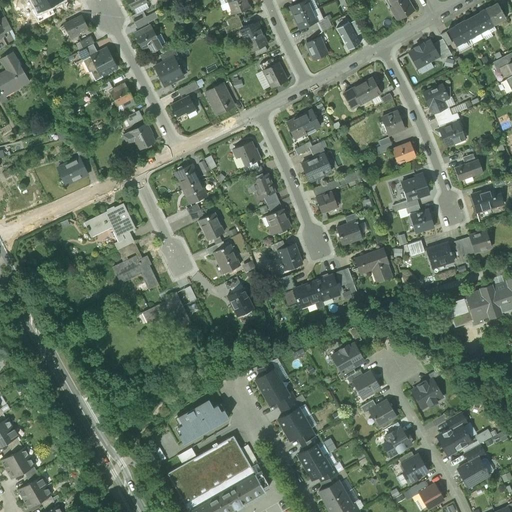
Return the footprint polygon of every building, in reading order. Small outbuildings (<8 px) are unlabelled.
[(38,0),(36,1),(41,10),(51,5),(60,0),(38,0)] [(126,0),(131,10),(133,9),(146,2),(147,2),(145,0),(126,0)] [(246,0),(233,0),(230,1),(232,7),(234,14),(249,8),(246,0)] [(290,6),(296,19),(310,12),(305,0),(290,6)] [(306,0),(305,0),(310,12),(312,11),(318,9),(313,0),(306,0)] [(387,0),(399,19),(413,11),(406,0),(387,0)] [(223,10),(232,7),(230,1),(228,2),(221,5),(223,10)] [(146,2),(133,9),(136,14),(142,11),(143,11),(148,8),(146,2)] [(498,3),(485,10),(493,25),(505,18),(498,3)] [(41,10),(44,16),(54,12),(51,5),(41,10)] [(317,21),(323,19),(318,9),(312,11),(317,22),(317,21)] [(485,10),(473,17),(481,32),(493,25),(485,10)] [(131,16),(134,23),(146,17),(143,11),(142,11),(136,14),(131,16)] [(312,11),(310,12),(296,19),(300,29),(317,22),(312,11)] [(155,12),(146,17),(134,23),(137,28),(149,22),(158,18),(155,12)] [(64,25),(71,38),(80,34),(79,32),(87,28),(81,16),(64,25)] [(227,20),(230,25),(240,21),(238,16),(227,20)] [(3,32),(4,33),(12,29),(5,17),(0,19),(0,24),(0,25),(3,32)] [(317,21),(320,27),(329,22),(327,17),(323,19),(317,21)] [(473,17),(460,24),(468,38),(481,32),(473,17)] [(242,26),(240,21),(230,25),(232,31),(239,28),(242,26)] [(354,21),(349,23),(356,36),(361,33),(354,21)] [(239,28),(240,30),(254,24),(253,22),(242,26),(239,28)] [(332,27),(329,22),(320,27),(322,32),(332,27)] [(348,50),(360,44),(356,36),(349,23),(348,22),(336,28),(348,50)] [(245,40),(247,40),(261,33),(257,23),(254,24),(240,30),(245,40)] [(456,45),(468,38),(460,24),(448,31),(456,45)] [(161,47),(160,44),(156,37),(150,26),(139,31),(140,35),(136,37),(142,49),(149,45),(152,52),(161,47)] [(440,35),(443,38),(447,46),(452,43),(446,32),(440,35)] [(267,45),(261,33),(247,40),(252,51),(254,50),(265,46),(267,45)] [(161,34),(156,37),(160,44),(164,42),(161,34)] [(77,46),(80,51),(93,44),(95,43),(91,36),(80,41),(81,44),(77,46)] [(306,43),(314,60),(327,54),(319,37),(306,43)] [(443,38),(432,44),(439,56),(441,60),(451,54),(447,46),(443,38)] [(416,49),(409,53),(417,68),(418,68),(430,61),(439,56),(432,44),(430,41),(423,45),(422,43),(415,47),(416,49)] [(97,52),(93,44),(80,51),(77,52),(81,61),(82,60),(91,56),(96,53),(97,52)] [(254,50),(256,55),(267,50),(265,46),(254,50)] [(160,55),(163,62),(173,57),(177,55),(174,48),(160,55)] [(116,67),(114,63),(107,49),(97,54),(96,53),(91,56),(101,76),(102,76),(110,71),(110,70),(116,67)] [(0,88),(1,89),(3,93),(20,84),(22,86),(29,82),(12,52),(1,59),(8,72),(0,76),(0,88)] [(493,62),(497,70),(500,68),(508,64),(511,61),(511,52),(493,62)] [(91,56),(82,60),(89,73),(91,72),(95,81),(103,77),(102,76),(101,76),(91,56)] [(163,62),(154,67),(164,86),(183,77),(173,57),(163,62)] [(260,65),(263,70),(274,65),(271,59),(260,65)] [(418,68),(421,75),(434,68),(430,61),(418,68)] [(271,86),(272,88),(287,80),(278,62),(274,65),(263,70),(271,86)] [(507,76),(511,73),(511,71),(508,64),(500,68),(504,77),(506,76),(507,76)] [(271,86),(263,70),(255,74),(264,89),(271,86)] [(372,78),(363,83),(370,97),(371,99),(378,95),(381,93),(372,78)] [(101,85),(104,90),(113,85),(110,80),(101,85)] [(178,90),(181,96),(185,93),(186,95),(193,91),(198,88),(195,82),(178,90)] [(111,94),(117,105),(121,104),(132,98),(125,83),(113,89),(115,92),(111,94)] [(212,105),(217,115),(234,106),(223,83),(205,92),(205,93),(208,91),(214,104),(212,105)] [(363,83),(351,89),(359,103),(370,97),(363,83)] [(5,96),(22,86),(20,84),(3,93),(5,96)] [(423,93),(429,106),(440,101),(442,100),(448,98),(442,85),(423,93)] [(351,107),(359,103),(351,89),(344,93),(351,107)] [(208,91),(205,93),(212,105),(214,104),(208,91)] [(381,102),(382,104),(392,98),(390,93),(380,99),(381,102)] [(380,99),(378,95),(371,99),(375,106),(381,102),(380,99)] [(171,105),(177,117),(186,112),(187,114),(195,109),(188,96),(171,105)] [(136,106),(132,98),(121,104),(125,112),(136,106)] [(433,114),(444,109),(440,101),(429,106),(433,114)] [(322,103),(316,106),(321,115),(326,113),(322,103)] [(454,112),(467,107),(466,103),(452,107),(454,112)] [(433,114),(436,121),(447,116),(452,115),(449,107),(444,109),(433,114)] [(312,110),(297,117),(304,131),(319,123),(312,110)] [(126,118),(130,125),(142,118),(139,111),(126,118)] [(381,118),(387,134),(404,128),(398,112),(381,118)] [(447,116),(436,121),(439,127),(450,122),(447,116)] [(306,133),(304,131),(297,117),(286,123),(295,139),(306,133)] [(359,117),(349,123),(351,126),(361,121),(359,117)] [(355,132),(366,127),(363,121),(352,126),(355,132)] [(439,129),(446,146),(464,139),(458,122),(439,129)] [(304,131),(306,133),(320,126),(319,123),(304,131)] [(130,131),(130,132),(124,135),(129,145),(135,142),(138,140),(142,148),(155,142),(145,124),(130,131)] [(377,140),(380,147),(391,142),(388,136),(377,140)] [(239,157),(243,167),(261,159),(256,148),(254,149),(251,141),(234,149),(238,157),(239,157)] [(308,147),(313,159),(324,154),(326,153),(321,141),(308,147)] [(391,142),(380,147),(382,152),(393,148),(391,142)] [(404,157),(405,161),(416,156),(411,143),(401,147),(400,146),(393,149),(392,150),(396,160),(404,157)] [(294,150),(297,156),(308,150),(305,144),(294,150)] [(80,157),(83,164),(89,161),(83,149),(77,152),(79,157),(80,157)] [(241,168),(243,167),(239,157),(238,157),(234,149),(232,149),(241,168)] [(313,159),(302,164),(308,178),(321,172),(322,174),(331,170),(324,154),(313,159)] [(462,158),(465,164),(470,162),(470,163),(475,161),(473,154),(462,158)] [(205,159),(210,169),(216,166),(211,155),(205,159)] [(57,169),(65,185),(88,174),(83,164),(80,157),(79,157),(75,159),(75,160),(57,169)] [(454,168),(459,181),(475,175),(470,163),(470,162),(465,164),(454,168)] [(175,172),(183,189),(199,181),(191,164),(175,172)] [(2,173),(6,179),(16,173),(13,167),(2,173)] [(259,199),(266,196),(275,192),(274,192),(270,182),(271,182),(267,174),(251,180),(259,199)] [(407,200),(407,201),(416,198),(429,194),(422,174),(414,177),(415,178),(401,183),(407,200)] [(492,181),(494,188),(507,184),(505,178),(492,181)] [(203,189),(199,181),(183,189),(184,189),(187,195),(186,195),(190,204),(204,197),(201,190),(203,189)] [(329,193),(328,191),(325,184),(313,189),(316,198),(329,193)] [(471,195),(476,212),(477,212),(476,209),(489,205),(490,208),(497,205),(494,196),(492,189),(491,189),(480,193),(472,195),(471,195)] [(315,198),(321,213),(337,207),(332,192),(329,193),(316,198),(315,198)] [(265,199),(268,205),(279,200),(276,194),(267,198),(265,199)] [(494,196),(497,205),(503,204),(500,194),(494,196)] [(404,201),(406,208),(418,204),(416,198),(407,201),(407,200),(404,201)] [(281,206),(279,200),(268,205),(270,211),(281,206)] [(118,241),(130,236),(128,232),(129,231),(135,228),(123,203),(114,208),(115,210),(109,212),(108,211),(84,222),(84,223),(85,223),(87,228),(86,228),(88,231),(89,231),(92,236),(111,227),(118,241)] [(187,208),(190,215),(200,210),(197,204),(187,208)] [(420,210),(418,204),(406,208),(408,214),(420,210)] [(268,226),(272,235),(290,227),(282,209),(266,216),(270,225),(268,226)] [(410,215),(415,233),(433,227),(428,209),(410,215)] [(203,216),(200,210),(190,215),(193,221),(203,216)] [(198,221),(208,240),(224,233),(214,213),(198,221)] [(345,217),(347,224),(356,221),(356,222),(359,220),(356,213),(353,214),(345,217)] [(336,228),(342,244),(362,237),(356,222),(356,221),(347,224),(336,228)] [(473,249),(474,253),(491,247),(486,231),(468,236),(469,237),(473,249)] [(114,243),(117,250),(134,242),(131,235),(130,236),(118,241),(114,243)] [(406,242),(405,235),(398,236),(400,244),(406,242)] [(469,237),(461,240),(465,252),(473,249),(469,237)] [(271,245),(273,252),(278,250),(285,247),(283,240),(271,245)] [(406,245),(410,257),(425,252),(421,240),(406,245)] [(465,253),(465,252),(461,240),(454,242),(458,255),(465,253)] [(138,251),(134,242),(117,250),(120,255),(124,253),(126,257),(138,251)] [(206,249),(209,255),(213,253),(219,250),(216,244),(206,249)] [(285,263),(287,269),(302,264),(298,255),(298,256),(293,244),(285,247),(278,250),(283,263),(285,263)] [(426,249),(431,267),(444,263),(444,264),(453,261),(451,254),(450,251),(448,244),(442,245),(439,246),(439,245),(426,249)] [(213,253),(224,273),(240,266),(229,245),(219,250),(213,253)] [(375,266),(381,281),(391,277),(386,264),(389,263),(383,249),(354,259),(359,272),(375,266)] [(137,296),(138,297),(150,291),(149,289),(158,284),(149,265),(151,264),(147,255),(138,260),(136,255),(112,267),(113,268),(119,281),(120,284),(141,274),(145,283),(136,287),(136,288),(138,287),(141,294),(137,296)] [(116,282),(119,281),(113,268),(109,269),(116,282)] [(348,268),(342,270),(347,283),(350,293),(356,291),(348,268)] [(341,285),(347,283),(342,270),(336,273),(341,285)] [(276,280),(280,291),(294,287),(290,275),(276,280)] [(332,275),(314,282),(321,300),(339,293),(332,275)] [(225,282),(228,290),(240,284),(236,277),(225,282)] [(466,299),(473,321),(482,318),(488,316),(489,319),(501,315),(500,312),(511,308),(511,277),(506,279),(507,282),(492,287),(491,284),(479,288),(480,291),(465,296),(466,299)] [(314,282),(294,289),(293,290),(297,303),(298,302),(300,307),(315,302),(315,303),(321,300),(314,282)] [(184,289),(191,302),(197,299),(195,297),(190,286),(184,289)] [(286,307),(297,303),(293,290),(294,289),(294,287),(280,291),(286,307)] [(228,295),(238,316),(253,309),(243,288),(228,295)] [(170,310),(179,329),(191,323),(176,292),(164,298),(165,301),(144,311),(148,321),(170,310)] [(472,327),(484,323),(482,318),(473,321),(466,299),(464,300),(464,299),(446,304),(451,317),(455,327),(471,322),(472,327)] [(341,373),(341,374),(353,367),(364,361),(354,343),(348,347),(347,345),(339,349),(340,351),(331,356),(341,373)] [(257,369),(261,376),(274,368),(271,363),(257,369)] [(341,381),(346,378),(356,372),(353,367),(341,374),(341,373),(338,375),(341,381)] [(255,379),(262,392),(281,381),(274,368),(261,376),(255,379)] [(428,375),(431,380),(432,379),(441,374),(438,369),(428,375)] [(360,370),(356,372),(346,378),(349,383),(353,381),(363,375),(360,370)] [(353,381),(362,398),(380,388),(370,371),(363,375),(353,381)] [(429,404),(430,406),(436,402),(435,400),(442,397),(432,379),(431,380),(426,383),(425,381),(418,385),(419,387),(412,391),(421,405),(427,402),(429,404)] [(288,393),(281,381),(262,392),(269,404),(275,401),(280,398),(288,394),(288,393)] [(280,398),(284,405),(294,399),(295,398),(291,391),(288,393),(288,394),(280,398)] [(294,399),(297,405),(304,400),(301,395),(295,398),(294,399)] [(279,407),(284,405),(280,398),(275,401),(279,407)] [(208,399),(178,416),(182,424),(178,427),(181,433),(178,435),(183,443),(228,417),(224,409),(221,410),(217,404),(213,407),(208,399)] [(294,399),(284,405),(279,407),(284,416),(298,407),(297,405),(294,399)] [(360,407),(364,413),(369,410),(376,406),(372,400),(360,407)] [(369,410),(378,426),(395,417),(392,412),(393,412),(387,400),(376,406),(369,410)] [(311,427),(316,424),(309,411),(308,411),(304,404),(300,406),(311,427)] [(278,419),(284,429),(304,418),(298,407),(284,416),(278,419)] [(445,420),(450,429),(460,423),(462,426),(468,423),(461,411),(447,419),(445,420)] [(432,421),(435,426),(445,420),(447,419),(444,414),(432,421)] [(0,434),(13,427),(7,418),(6,419),(0,422),(0,434)] [(311,429),(304,418),(284,429),(290,441),(297,437),(301,434),(311,429)] [(446,450),(449,455),(471,442),(470,440),(471,437),(469,434),(466,433),(462,426),(460,423),(450,429),(438,435),(443,444),(442,447),(443,449),(446,450)] [(18,437),(13,427),(0,434),(0,447),(7,443),(17,438),(18,437)] [(475,435),(478,442),(491,435),(488,428),(475,435)] [(301,434),(306,442),(314,437),(315,436),(311,429),(301,434)] [(386,436),(389,441),(401,434),(398,429),(386,436)] [(383,444),(390,456),(398,452),(405,448),(412,444),(409,439),(411,438),(406,431),(403,433),(401,434),(389,441),(388,441),(383,444)] [(485,440),(488,446),(502,438),(499,433),(485,440)] [(301,444),(303,443),(306,442),(301,434),(297,437),(301,444)] [(228,511),(264,491),(265,491),(264,489),(259,480),(251,466),(241,449),(233,435),(196,456),(182,464),(167,473),(189,511),(228,511)] [(318,444),(314,437),(306,442),(303,443),(307,449),(316,444),(316,445),(318,444)] [(7,443),(10,448),(20,443),(17,438),(7,443)] [(331,438),(325,440),(329,450),(335,448),(331,438)] [(23,448),(20,443),(10,448),(13,454),(23,448)] [(305,467),(322,457),(318,448),(316,445),(316,444),(307,449),(298,455),(305,467)] [(324,444),(318,448),(322,457),(323,456),(329,453),(324,444)] [(464,453),(469,462),(479,457),(485,454),(479,444),(464,453)] [(258,462),(248,445),(241,449),(251,466),(258,462)] [(1,461),(6,470),(30,456),(24,447),(23,448),(13,454),(1,461)] [(166,458),(159,447),(155,449),(162,461),(166,458)] [(178,456),(182,464),(196,456),(191,448),(178,456)] [(398,459),(402,465),(402,464),(414,456),(411,451),(398,459)] [(403,473),(408,483),(428,472),(425,468),(423,467),(421,464),(422,461),(418,454),(414,456),(402,464),(402,465),(406,471),(403,473)] [(35,466),(30,456),(6,470),(11,479),(24,472),(34,467),(35,466)] [(330,468),(323,456),(322,457),(305,467),(312,479),(318,476),(331,469),(330,468)] [(472,482),(474,484),(489,475),(479,457),(469,462),(457,469),(465,482),(468,480),(472,482)] [(318,476),(321,482),(337,473),(333,466),(330,468),(331,469),(318,476)] [(24,472),(27,478),(37,472),(34,467),(24,472)] [(39,477),(37,472),(27,478),(30,483),(39,477)] [(341,480),(337,473),(321,482),(325,488),(338,480),(338,481),(341,480)] [(18,490),(23,499),(46,486),(41,476),(39,477),(30,483),(18,490)] [(259,480),(264,489),(269,486),(264,477),(259,480)] [(319,491),(326,504),(345,493),(338,481),(338,480),(325,488),(319,491)] [(408,490),(412,497),(419,493),(428,488),(424,481),(408,490)] [(419,493),(428,509),(443,500),(434,484),(428,488),(419,493)] [(52,495),(46,486),(23,499),(28,508),(40,501),(50,496),(52,495)] [(397,502),(404,498),(398,488),(391,492),(397,502)] [(228,511),(236,511),(266,495),(264,491),(228,511)] [(352,505),(345,493),(326,504),(330,511),(339,511),(344,510),(352,505)] [(40,501),(43,507),(54,501),(50,496),(40,501)] [(57,506),(54,501),(43,507),(46,511),(57,506)] [(344,510),(344,511),(354,511),(358,510),(354,503),(352,505),(344,510)]
